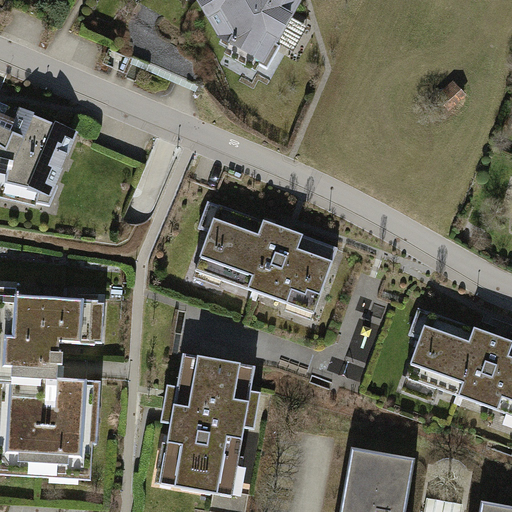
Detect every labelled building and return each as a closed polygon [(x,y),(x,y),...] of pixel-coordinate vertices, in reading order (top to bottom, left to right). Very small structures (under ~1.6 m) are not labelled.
[(192,0),(223,54),(265,77),(303,0),(192,0)] [(297,47),(309,23),(296,17),(284,40),(297,47)] [(439,98),(449,109),(464,96),(454,85),(439,98)] [(0,193),(54,205),(82,137),(17,107),(11,121),(0,116),(0,193)] [(341,248),(219,205),(195,272),(317,316),(341,248)] [(98,377),(61,375),(62,351),(106,354),(109,299),(4,293),(0,351),(0,471),(92,477),(98,377)] [(511,339),(430,311),(407,377),(511,413),(511,339)] [(260,367),(177,353),(153,484),(236,499),(260,367)] [(404,511),(414,457),(348,445),(336,511),(511,511),(511,505),(481,500),(478,511),(455,511),(458,500),(421,494),(417,511),(404,511)]
